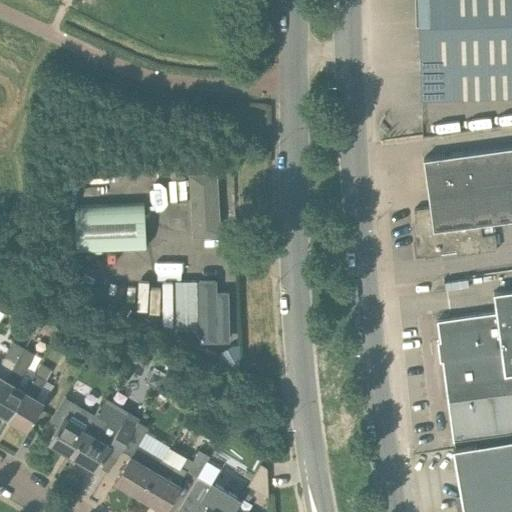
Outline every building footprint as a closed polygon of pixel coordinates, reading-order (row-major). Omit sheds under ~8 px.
[(511,0),(417,0),(421,98),(441,98),(511,94),(511,0)] [(425,257),(440,255),(440,251),(456,249),(456,254),(496,249),(495,234),(481,236),(479,223),(511,218),(511,146),(423,159),(430,207),(414,209),(416,225),(412,225),(416,256),(424,255),(425,257)] [(218,173),(190,175),(193,238),(222,236),(221,211),(228,211),(227,195),(219,195),(218,173)] [(75,205),(77,249),(148,247),(146,202),(75,205)] [(198,330),(197,281),(174,281),(175,331),(198,330)] [(218,281),(198,281),(200,343),(231,343),(230,292),(218,292),(218,281)] [(437,321),(448,401),(453,440),(511,432),(511,289),(494,292),(496,313),(437,321)] [(0,322),(12,300),(0,293),(0,322)] [(0,389),(16,362),(24,348),(13,342),(0,363),(0,389)] [(87,351),(75,344),(71,351),(83,358),(87,351)] [(0,389),(0,411),(9,417),(25,389),(18,384),(27,369),(16,362),(0,389)] [(25,389),(9,417),(27,428),(44,400),(36,395),(51,370),(41,363),(25,389)] [(162,382),(166,374),(166,373),(154,367),(146,382),(158,389),(162,382)] [(64,416),(49,441),(72,455),(86,431),(102,405),(91,399),(76,423),(64,416)] [(102,405),(86,431),(72,455),(96,469),(107,450),(118,456),(122,449),(138,423),(126,416),(124,419),(102,405)] [(131,455),(115,481),(140,496),(163,458),(138,444),(147,428),(138,423),(122,449),(131,455)] [(458,511),(511,511),(511,440),(453,451),(461,498),(456,499),(458,511)] [(197,476),(209,456),(199,450),(193,461),(187,457),(181,467),(197,476)] [(163,458),(140,496),(164,510),(180,483),(167,475),(174,465),(163,458)] [(260,464),(248,486),(255,489),(268,497),(267,468),(260,464)] [(182,510),(185,511),(232,511),(240,499),(212,482),(210,486),(197,478),(178,509),(181,511),(182,510)] [(255,489),(248,486),(242,496),(248,500),(255,489)]
